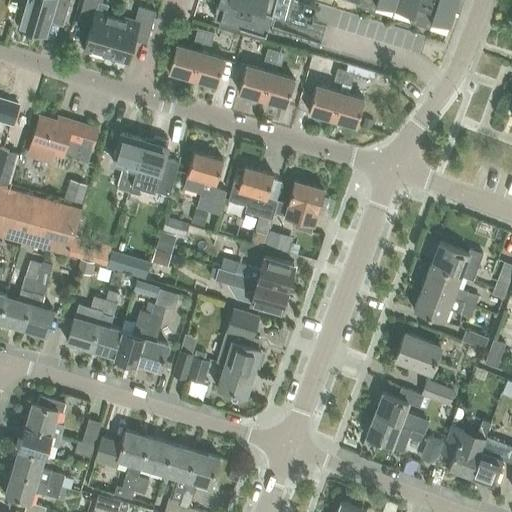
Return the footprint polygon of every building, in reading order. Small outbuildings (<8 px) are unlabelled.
[(63,26),(70,1),(67,0),(23,0),(15,28),(46,37),(51,22),(63,26)] [(106,53),(117,15),(100,10),(102,0),(83,0),(78,20),(88,22),(90,26),(84,47),(90,48),(91,52),(95,55),(100,55),(104,52),(106,53)] [(218,0),(213,16),(220,18),(218,26),(263,39),(266,28),(270,29),(273,20),(275,11),(306,21),(307,9),(310,8),(311,8),(313,7),(313,6),(314,5),(314,4),(315,2),(315,1),(314,0),(354,0),(354,1),(374,7),(376,0),(411,11),(409,18),(429,24),(431,17),(450,23),(456,0),(218,0)] [(117,15),(106,53),(108,53),(110,58),(114,60),(118,60),(122,58),(127,59),(133,39),(137,37),(147,40),(156,11),(139,6),(135,20),(117,15)] [(198,27),(194,40),(203,42),(207,30),(198,27)] [(214,32),(207,30),(193,78),(216,85),(224,57),(209,52),(214,32)] [(268,41),(267,47),(276,49),(278,43),(268,41)] [(200,50),(176,43),(168,71),(192,78),(200,50)] [(276,49),(267,47),(264,60),(272,62),(276,49)] [(283,51),(276,49),(272,62),(279,64),(283,51)] [(342,83),(346,70),(338,68),(340,61),(328,58),(322,77),(342,83)] [(262,98),(270,71),(246,64),(238,91),(262,98)] [(348,64),(346,70),(342,83),(340,91),(332,118),(356,125),(364,98),(348,93),(353,73),(353,72),(354,66),(348,64)] [(270,71),(262,98),(286,105),(294,77),(270,71)] [(332,118),(340,91),(316,84),(308,111),(332,118)] [(0,119),(12,123),(19,103),(0,97),(0,119)] [(62,123),(40,116),(28,153),(50,159),(53,150),(88,160),(98,128),(64,117),(62,123)] [(365,118),(362,125),(371,128),(373,120),(365,118)] [(129,191),(144,139),(121,132),(112,160),(124,164),(117,187),(129,191)] [(159,174),(167,146),(144,139),(129,191),(140,194),(148,171),(159,174)] [(0,147),(0,181),(7,184),(16,152),(0,147)] [(219,214),(226,191),(226,190),(215,187),(223,159),(194,150),(183,188),(200,193),(196,207),(207,210),(219,214)] [(272,219),(274,213),(278,199),(267,196),(273,173),(244,165),(238,187),(234,186),(229,200),(246,205),(244,211),(272,219)] [(311,231),(323,188),(295,180),(288,203),(278,200),(274,213),(296,219),(294,226),(311,231)] [(0,234),(67,254),(75,229),(80,209),(0,185),(0,234)] [(69,185),(65,197),(80,202),(84,190),(69,185)] [(195,210),(192,221),(203,225),(207,213),(195,210)] [(189,223),(165,217),(162,229),(185,236),(189,223)] [(255,231),(251,242),(264,245),(267,234),(255,231)] [(161,232),(156,247),(171,251),(175,236),(161,232)] [(269,233),(265,244),(288,251),(292,240),(269,233)] [(258,255),(260,245),(241,239),(238,249),(258,255)] [(472,280),(475,269),(464,265),(469,252),(439,240),(430,263),(461,275),(460,275),(472,280)] [(104,247),(95,250),(98,259),(108,256),(104,247)] [(107,266),(126,271),(131,255),(111,249),(107,266)] [(155,249),(152,260),(163,264),(167,252),(155,249)] [(287,286),(293,263),(264,254),(260,268),(223,258),(220,267),(287,286)] [(80,259),(77,271),(89,274),(92,262),(80,259)] [(503,298),(511,274),(511,263),(504,261),(492,294),(503,298)] [(36,278),(39,267),(28,263),(25,274),(18,298),(6,294),(0,315),(0,320),(21,327),(36,278)] [(456,287),(460,275),(461,275),(430,263),(422,286),(475,305),(479,295),(456,287)] [(214,266),(211,275),(217,277),(220,268),(214,266)] [(36,278),(21,327),(45,334),(53,308),(40,304),(50,270),(39,267),(36,278)] [(280,310),(287,286),(220,267),(220,268),(217,277),(216,278),(253,289),(250,301),(280,310)] [(136,280),(133,290),(139,292),(142,282),(136,280)] [(147,282),(144,293),(155,297),(158,286),(147,282)] [(471,316),(475,305),(422,286),(413,309),(443,320),(448,308),(460,312),(471,316)] [(113,355),(121,329),(109,325),(116,301),(118,293),(108,290),(105,298),(90,348),(113,355)] [(90,348),(105,298),(93,295),(90,306),(78,303),(67,341),(90,348)] [(150,312),(153,304),(147,302),(145,310),(140,309),(132,332),(121,329),(113,355),(136,362),(144,336),(150,312)] [(160,369),(168,343),(156,340),(166,306),(154,303),(153,304),(150,312),(144,336),(136,362),(160,369)] [(254,372),(257,362),(261,363),(265,351),(261,350),(261,349),(257,347),(260,339),(252,336),(258,315),(232,307),(223,340),(217,360),(224,363),(254,372)] [(484,348),(488,337),(466,328),(461,340),(484,348)] [(430,371),(440,344),(405,331),(395,358),(430,371)] [(192,353),(195,341),(184,338),(180,349),(192,353)] [(496,366),(505,343),(493,339),(484,362),(496,366)] [(173,373),(185,377),(193,353),(192,353),(180,349),(173,373)] [(193,355),(187,377),(203,382),(210,360),(193,355)] [(247,396),(254,372),(224,363),(216,386),(247,396)] [(474,367),(471,374),(480,378),(483,370),(474,367)] [(511,379),(508,378),(503,391),(511,394),(511,379)] [(190,379),(186,395),(203,400),(208,385),(190,379)] [(449,402),(453,389),(426,379),(421,391),(449,402)] [(420,406),(423,396),(401,387),(397,397),(383,391),(374,413),(424,432),(429,420),(405,410),(408,402),(420,406)] [(62,412),(65,402),(39,395),(37,402),(32,401),(25,425),(50,432),(61,435),(64,424),(54,421),(57,411),(62,412)] [(423,433),(374,413),(366,436),(401,450),(407,435),(420,441),(423,433)] [(82,441),(94,444),(101,422),(89,418),(82,441)] [(489,427),(490,423),(482,420),(477,433),(452,423),(440,453),(452,458),(448,467),(471,475),(481,448),(489,427)] [(58,446),(61,435),(50,432),(25,425),(18,448),(44,455),(47,444),(58,446)] [(497,430),(489,427),(481,448),(471,475),(493,483),(502,457),(489,452),(497,430)] [(141,465),(150,435),(126,428),(122,442),(102,436),(95,459),(116,466),(119,459),(129,462),(126,472),(122,486),(116,484),(114,494),(131,499),(134,490),(138,476),(138,475),(141,465)] [(164,472),(172,442),(150,435),(141,465),(164,472)] [(428,436),(425,445),(440,451),(444,442),(428,436)] [(94,444),(82,441),(78,440),(74,452),(91,457),(94,444)] [(186,479),(195,449),(172,442),(164,472),(186,479)] [(40,467),(44,455),(18,448),(11,471),(61,486),(64,477),(65,474),(40,467)] [(180,500),(176,511),(202,511),(203,511),(189,506),(196,482),(210,486),(219,456),(195,449),(186,479),(180,500)] [(233,466),(229,478),(237,481),(242,469),(233,466)] [(58,497),(61,486),(11,471),(5,494),(27,501),(24,511),(23,511),(44,511),(46,506),(30,501),(34,490),(58,497)] [(138,476),(134,490),(145,493),(149,479),(138,475),(138,476)] [(64,477),(61,486),(70,488),(73,480),(64,477)] [(114,511),(118,511),(122,501),(98,493),(95,506),(114,511)] [(176,511),(180,500),(169,497),(164,511),(176,511)] [(336,511),(365,511),(367,510),(341,501),(336,511)]
